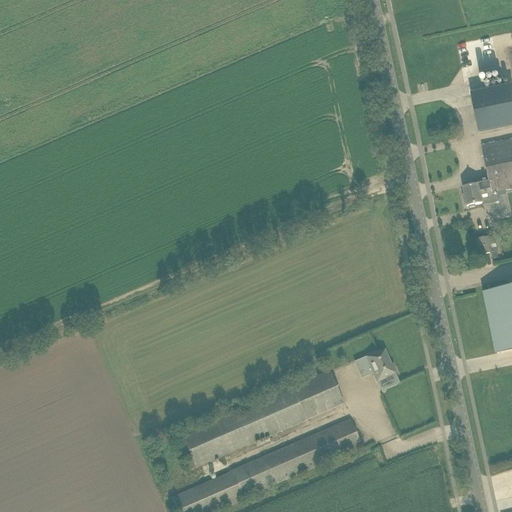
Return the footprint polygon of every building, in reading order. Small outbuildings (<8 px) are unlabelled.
[(511,88),(511,86),(471,94),(473,105),(479,133),(511,126),(511,88)] [(511,189),(511,141),(482,147),(488,179),(491,194),(511,189)] [(463,189),(464,195),(462,195),(464,205),(466,205),(467,207),(468,206),(469,208),(478,206),(477,205),(484,203),(482,196),(491,194),(488,179),(477,181),(478,186),(463,189)] [(488,238),(476,240),(479,256),(498,252),(496,243),(494,244),(493,237),(488,239),(488,238)] [(511,288),(485,294),(497,354),(511,350),(511,288)] [(377,351),(365,357),(376,383),(385,379),(384,378),(396,373),(392,364),(390,365),(384,351),(378,353),(377,351)] [(343,404),(329,372),(182,436),(196,468),(343,404)] [(172,498),(177,511),(212,511),(362,448),(350,420),(235,469),(236,471),(172,498)]
